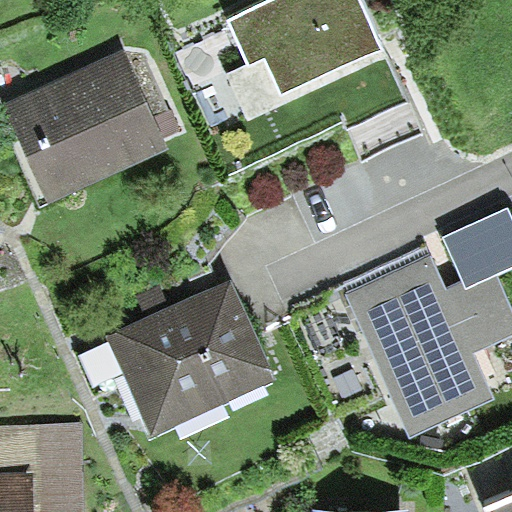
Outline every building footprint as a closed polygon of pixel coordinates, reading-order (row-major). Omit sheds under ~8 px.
[(427,129),(364,0),(257,0),(167,43),(249,213),(427,129)] [(0,101),(45,201),(171,145),(126,45),(0,101)] [(511,218),(507,209),(445,238),(463,278),(468,288),(496,275),(511,267),(511,218)] [(428,249),(346,288),(416,435),(496,397),(476,354),(511,336),(511,307),(496,275),(468,288),(463,278),(446,286),(428,249)] [(275,379),(229,280),(107,336),(152,435),(275,379)] [(0,511),(80,511),(79,421),(0,422),(0,511)] [(511,511),(511,491),(485,503),(488,511),(511,511)]
